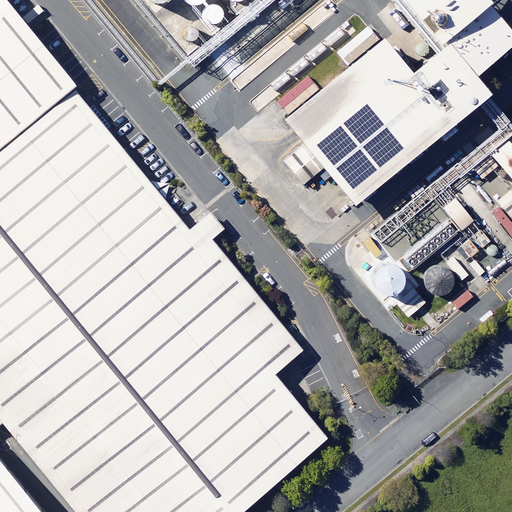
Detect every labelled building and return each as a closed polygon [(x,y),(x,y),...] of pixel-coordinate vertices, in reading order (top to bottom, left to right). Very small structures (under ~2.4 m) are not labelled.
[(0,0),(0,150),(75,89),(78,87),(6,0),(0,0)] [(422,0),(420,2),(456,46),(424,72),(396,38),(295,120),(365,206),(502,95),(486,76),(511,55),(511,23),(493,0),(422,0)] [(206,21),(212,23),(216,21),(220,16),(220,10),(217,6),(210,4),(206,6),(203,10),(202,14),(206,21)] [(186,23),(182,26),(179,29),(179,34),(184,39),(188,40),(192,39),(195,36),(196,32),(194,26),(190,24),(186,23)] [(190,229),(75,89),(0,150),(0,420),(3,424),(75,511),(239,511),(329,440),(275,374),(304,351),(212,239),(225,229),(211,212),(190,229)] [(467,237),(458,244),(468,255),(476,247),(467,237)] [(452,256),(445,262),(460,279),(467,273),(452,256)] [(430,294),(437,296),(444,294),(448,290),(450,286),(451,281),(450,276),(445,270),(441,268),(436,267),(429,269),(424,275),(422,282),(423,287),(426,291),(430,294)] [(394,300),(406,315),(422,302),(410,287),(394,300)] [(0,511),(42,511),(0,460),(0,511)]
